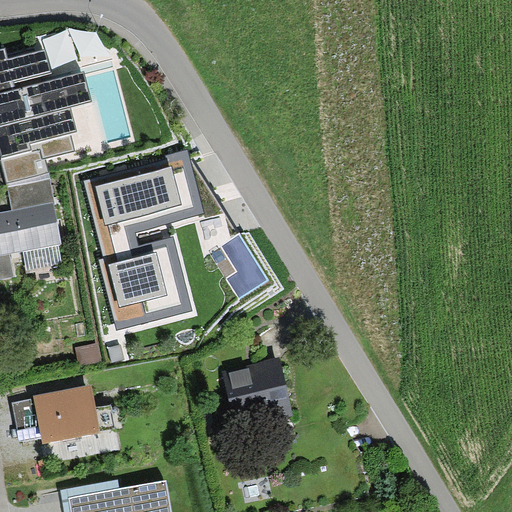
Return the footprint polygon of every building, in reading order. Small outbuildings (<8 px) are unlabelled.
[(8,56),(0,57),(0,168),(5,167),(44,159),(65,155),(59,123),(79,119),(72,83),(17,95),(8,56)] [(187,156),(84,182),(121,330),(195,312),(173,223),(202,216),(198,201),(187,156)] [(44,159),(5,167),(14,213),(0,215),(0,260),(63,247),(44,159)] [(238,236),(211,253),(239,298),(267,280),(238,236)] [(98,346),(76,351),(80,369),(102,364),(98,346)] [(279,362),(223,377),(238,432),(294,417),(279,362)] [(91,392),(13,407),(20,444),(40,440),(42,452),(99,441),(98,436),(115,433),(111,411),(95,414),(91,392)] [(118,485),(63,494),(65,511),(170,511),(167,486),(119,494),(118,485)]
